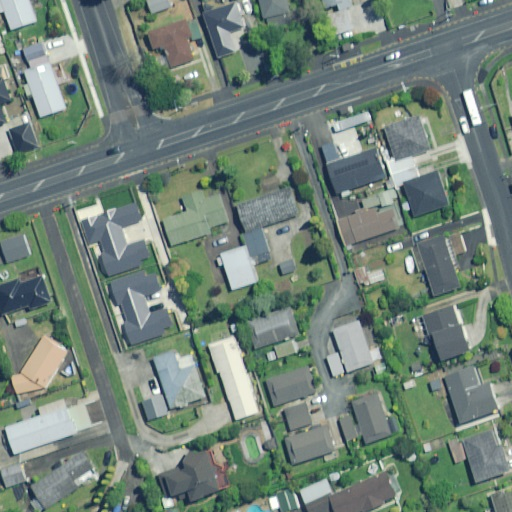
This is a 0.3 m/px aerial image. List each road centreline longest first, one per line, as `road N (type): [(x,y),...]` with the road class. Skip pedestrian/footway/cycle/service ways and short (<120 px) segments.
road 1 (secondary): [(143,150),(448,50)]
road 2 (residential): [(511,243),(448,50)]
road 3 (tertiary): [(143,150),(91,0)]
road 4 (secondary): [(0,199),(143,150)]
